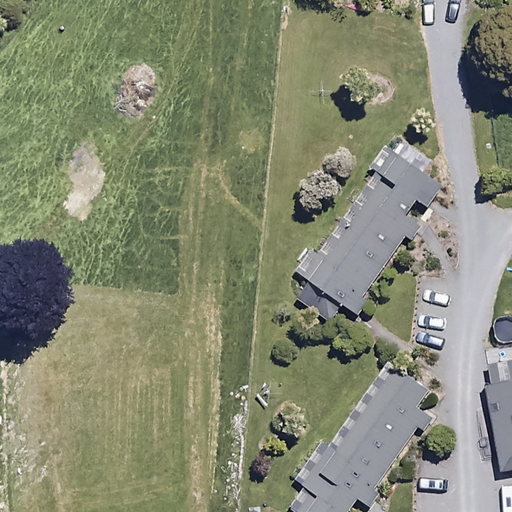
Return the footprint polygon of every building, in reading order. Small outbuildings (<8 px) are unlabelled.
[(401,0),(422,10),(426,0),(494,0),(503,4),(504,0),(401,0)] [(381,53),(372,38),(340,57),(349,72),(381,53)] [(445,192),(378,143),(281,273),(348,322),(445,192)] [(364,511),(443,414),(382,366),(272,503),(282,511),(364,511)] [(511,381),(489,385),(505,472),(511,471),(511,381)]
